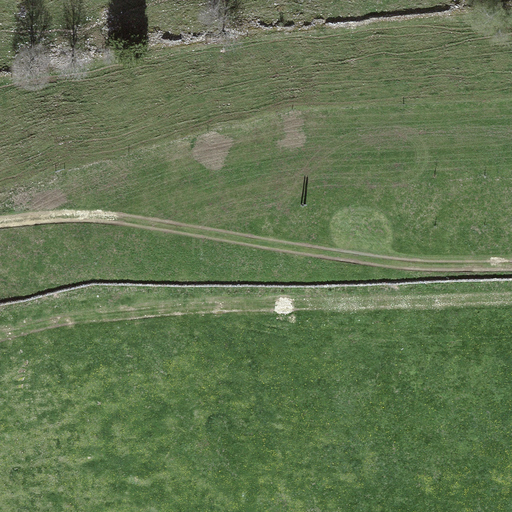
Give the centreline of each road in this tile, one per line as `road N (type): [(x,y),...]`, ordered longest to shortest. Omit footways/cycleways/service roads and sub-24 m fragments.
road 1 (track): [(511,298),(129,314),(0,336)]
road 2 (track): [(511,262),(350,255),(217,233),(0,224)]
